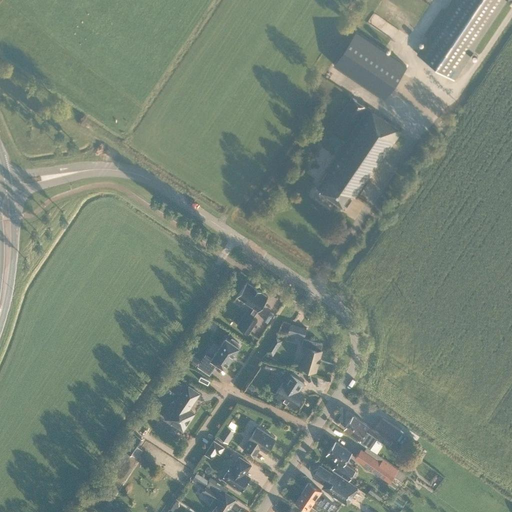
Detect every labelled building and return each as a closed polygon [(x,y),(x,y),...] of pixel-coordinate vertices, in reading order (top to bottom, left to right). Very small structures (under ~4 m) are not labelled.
[(395,0),(424,16),(428,7),(415,0),(395,0)] [(472,49),(505,0),(454,0),(435,28),(434,28),(417,54),(453,79),(473,49),(472,49)] [(333,64),(382,97),(390,90),(406,66),(356,31),(333,64)] [(353,195),(357,197),(401,131),(369,109),(371,107),(368,106),(367,108),(352,97),(329,131),(345,141),(365,111),(367,112),(316,187),(319,189),(335,200),(333,204),(334,207),(336,209),(339,209),(342,204),(346,207),(353,195)] [(253,285),(246,281),(236,295),(254,307),(249,313),(245,310),(237,324),(248,331),(257,318),(253,315),(257,309),(258,309),(267,295),(260,290),(253,285)] [(291,323),(288,333),(304,337),(307,327),(291,323)] [(206,354),(202,361),(213,369),(218,362),(225,368),(240,346),(238,345),(239,343),(232,338),(231,340),(226,337),(212,358),(206,354)] [(302,345),(308,346),(302,366),(316,370),(318,363),(319,363),(320,358),(320,357),(322,350),(321,350),(323,343),(304,337),(302,345)] [(265,367),(276,369),(277,364),(267,361),(265,367)] [(173,373),(167,382),(172,385),(169,388),(176,393),(182,384),(174,379),(176,375),(173,373)] [(275,394),(295,407),(304,393),(299,390),(304,382),(291,373),(286,381),(284,380),(275,394)] [(184,429),(195,413),(189,409),(190,407),(190,403),(198,392),(188,385),(177,401),(178,402),(171,413),(170,412),(165,419),(172,423),(173,422),(184,429)] [(354,414),(345,427),(360,438),(359,440),(370,448),(377,437),(366,430),(369,425),(354,414)] [(375,427),(394,440),(401,430),(382,417),(375,427)] [(227,425),(219,437),(229,443),(236,431),(227,425)] [(243,450),(254,457),(260,447),(267,451),(275,438),(258,427),(249,440),(243,450)] [(93,489),(101,495),(130,453),(132,455),(144,438),(133,431),(93,489)] [(214,451),(220,443),(214,439),(208,447),(214,451)] [(335,440),(326,454),(336,462),(332,468),(349,479),(355,469),(344,462),(352,452),(335,440)] [(362,448),(355,457),(390,482),(395,475),(402,480),(406,474),(367,447),(365,450),(362,448)] [(413,454),(403,447),(397,455),(407,462),(413,454)] [(240,457),(234,466),(232,465),(224,477),(242,489),(250,477),(245,473),(251,464),(240,457)] [(359,488),(348,481),(341,476),(342,475),(334,470),(333,473),(320,464),(318,468),(316,468),(314,471),(315,473),(314,474),(326,483),(323,487),(348,504),(359,488)] [(210,504),(215,507),(211,511),(232,511),(234,510),(230,508),(236,498),(225,491),(223,494),(217,491),(219,487),(209,480),(207,484),(206,484),(202,490),(214,498),(210,504)] [(309,482),(302,492),(315,501),(319,494),(322,496),(324,492),(309,482)] [(371,487),(368,492),(380,501),(383,496),(371,487)] [(312,506),(315,501),(302,492),(296,502),(310,511),(315,511),(317,509),(312,506)] [(322,507),(333,511),(337,511),(339,508),(325,501),(322,507)]
